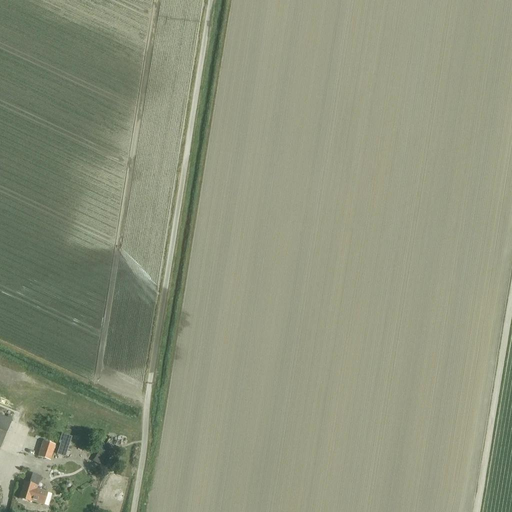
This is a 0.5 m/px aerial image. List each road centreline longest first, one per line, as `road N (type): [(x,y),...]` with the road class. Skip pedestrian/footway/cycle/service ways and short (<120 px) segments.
road 1 (track): [(133,511),(210,0)]
road 2 (track): [(475,511),(511,290)]
